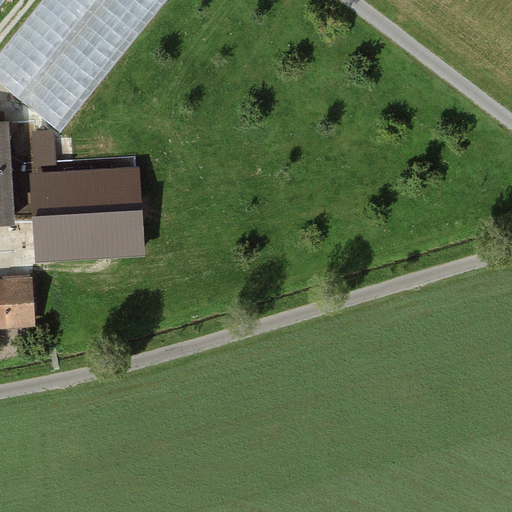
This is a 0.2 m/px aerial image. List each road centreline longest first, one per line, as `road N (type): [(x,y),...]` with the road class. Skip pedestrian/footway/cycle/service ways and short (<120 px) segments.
road 1 (track): [(0,394),(187,351),(511,254)]
road 2 (track): [(511,121),(351,0)]
